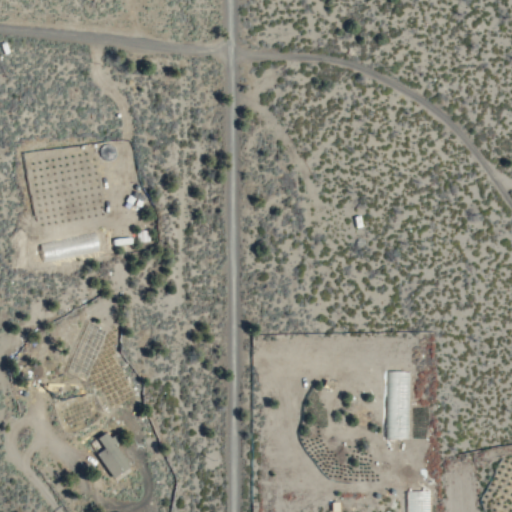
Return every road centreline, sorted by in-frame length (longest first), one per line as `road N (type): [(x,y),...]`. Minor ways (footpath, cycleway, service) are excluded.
road 1 (residential): [(0,35),(229,61),(307,55),(356,64),(430,107),(511,206)]
road 2 (residential): [(188,511),(177,316),(177,0)]
road 3 (residential): [(227,511),(227,0)]
